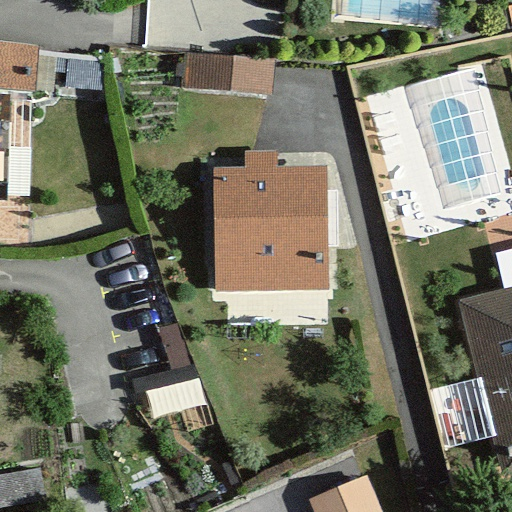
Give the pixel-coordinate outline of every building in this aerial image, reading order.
[(0,205),(6,104),(43,106),(47,48),(0,45),(0,205)] [(275,89),(277,58),(186,52),(184,83),(275,89)] [(236,163),(235,269),(335,271),(337,164),(236,163)] [(511,287),(476,296),(511,447),(511,287)] [(43,466),(0,473),(0,489),(2,503),(48,495),(43,466)] [(310,503),(313,511),(381,511),(368,479),(310,503)]
